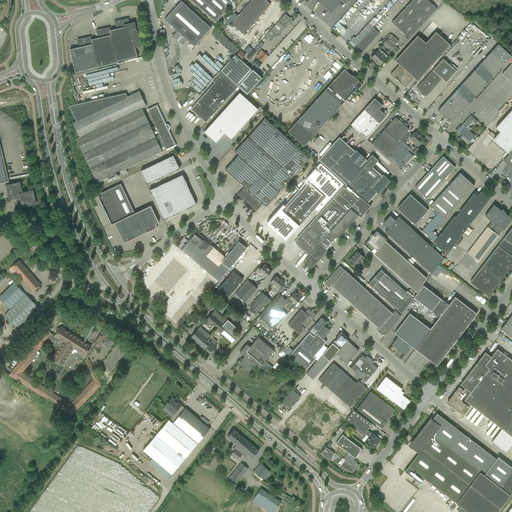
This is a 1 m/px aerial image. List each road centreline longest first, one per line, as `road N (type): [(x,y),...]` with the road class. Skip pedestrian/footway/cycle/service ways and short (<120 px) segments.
road 1 (secondary): [(355,491),(331,485),(195,366),(118,283)]
road 2 (secondary): [(102,281),(309,471)]
road 3 (secondary): [(23,75),(37,90),(59,197),(102,281)]
road 4 (unclassified): [(223,199),(172,105),(147,0)]
road 5 (unclassified): [(441,139),(286,0)]
road 6 (unclassified): [(309,284),(441,139)]
road 7 (unclassified): [(429,395),(309,284)]
road 8 (secondary): [(112,275),(76,206),(56,126)]
road 9 (unclassified): [(429,395),(511,287)]
road 10 (unclassified): [(309,284),(223,199)]
